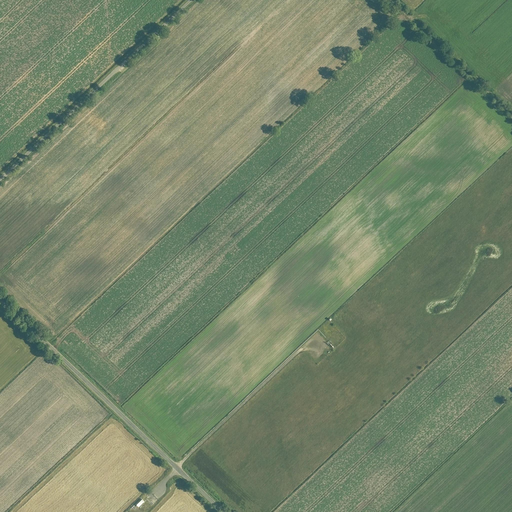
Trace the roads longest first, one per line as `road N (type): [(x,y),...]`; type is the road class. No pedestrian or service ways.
road 1 (unclassified): [(0,300),(222,511)]
road 2 (unclassified): [(0,179),(191,0)]
road 3 (track): [(511,114),(390,0)]
